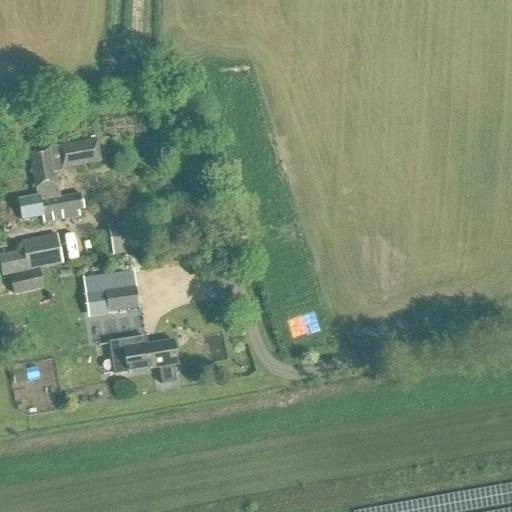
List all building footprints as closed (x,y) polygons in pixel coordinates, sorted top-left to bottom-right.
[(15,202),(19,223),(41,219),(42,225),(79,218),(78,213),(83,212),(80,197),(61,200),(56,174),(61,173),(60,171),(100,163),(96,142),(28,155),(36,198),(15,202)] [(146,252),(142,228),(142,222),(107,227),(108,229),(104,230),(106,242),(111,241),(113,257),(146,252)] [(4,278),(63,267),(57,236),(21,242),(23,253),(0,257),(0,267),(2,279),(4,279),(4,278)] [(9,279),(14,297),(44,290),(40,272),(9,279)] [(109,315),(137,311),(134,291),(106,295),(109,315)] [(114,376),(126,374),(126,376),(177,368),(173,342),(145,347),(144,340),(109,345),(114,376)]
